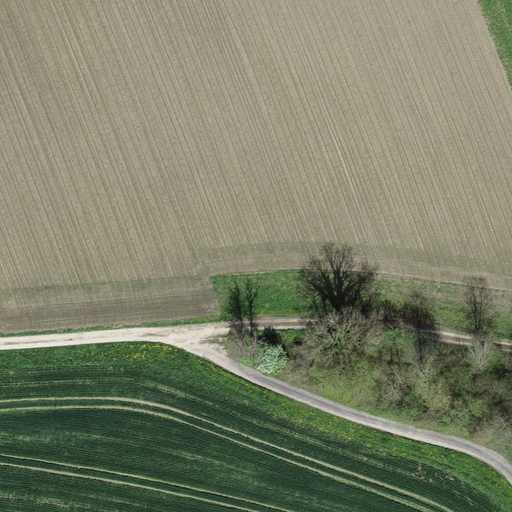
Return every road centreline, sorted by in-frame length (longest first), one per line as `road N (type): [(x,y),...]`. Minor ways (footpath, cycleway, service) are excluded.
road 1 (track): [(511,482),(474,450),(361,419),(236,369),(177,332)]
road 2 (track): [(177,332),(344,323),(511,346)]
road 3 (track): [(0,343),(177,332)]
